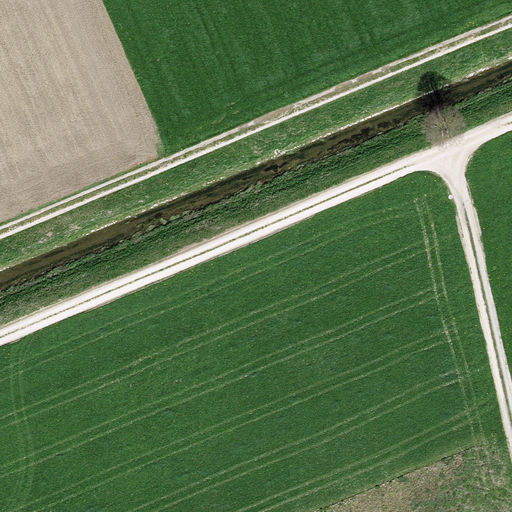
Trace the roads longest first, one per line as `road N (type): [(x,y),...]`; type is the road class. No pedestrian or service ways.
road 1 (track): [(511,126),(0,339)]
road 2 (track): [(0,225),(511,19)]
road 3 (track): [(511,434),(444,154)]
